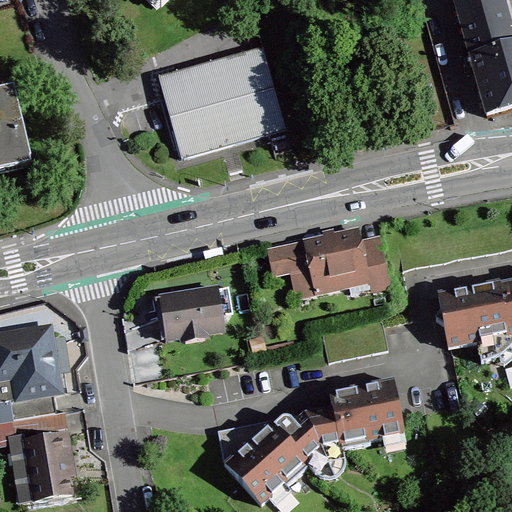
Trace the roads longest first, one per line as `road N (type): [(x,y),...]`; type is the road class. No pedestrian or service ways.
road 1 (secondary): [(511,160),(137,240)]
road 2 (residential): [(85,252),(132,511)]
road 3 (residential): [(39,0),(137,240)]
